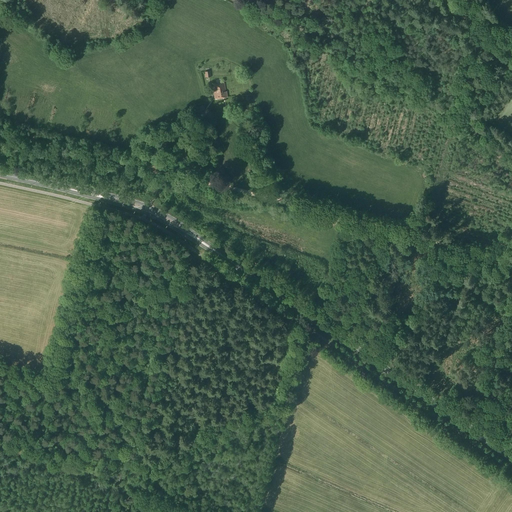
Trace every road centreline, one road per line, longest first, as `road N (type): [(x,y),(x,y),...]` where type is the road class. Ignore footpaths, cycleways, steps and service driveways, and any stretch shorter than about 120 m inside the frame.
road 1 (primary): [(511,457),(147,207)]
road 2 (track): [(160,181),(178,176),(491,257),(511,236)]
road 3 (track): [(187,245),(121,511)]
road 4 (track): [(100,205),(50,381)]
road 5 (track): [(261,475),(307,315)]
road 6 (track): [(0,364),(145,414)]
road 7 (primary): [(147,207),(0,174)]
road 8 (track): [(500,255),(439,380)]
